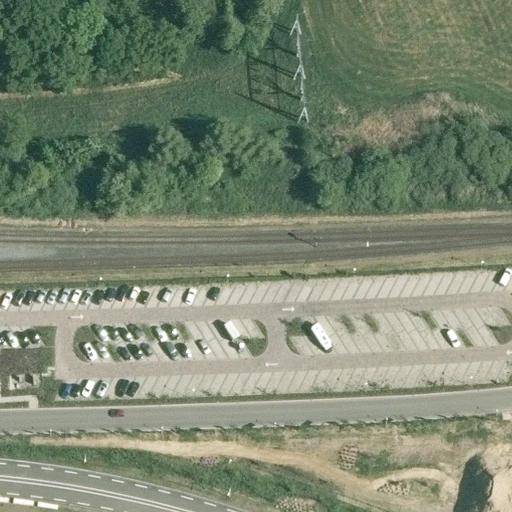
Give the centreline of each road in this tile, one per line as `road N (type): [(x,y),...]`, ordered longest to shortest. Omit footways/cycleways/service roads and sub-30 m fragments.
road 1 (unclassified): [(0,422),(511,399)]
road 2 (primary): [(165,511),(0,480)]
